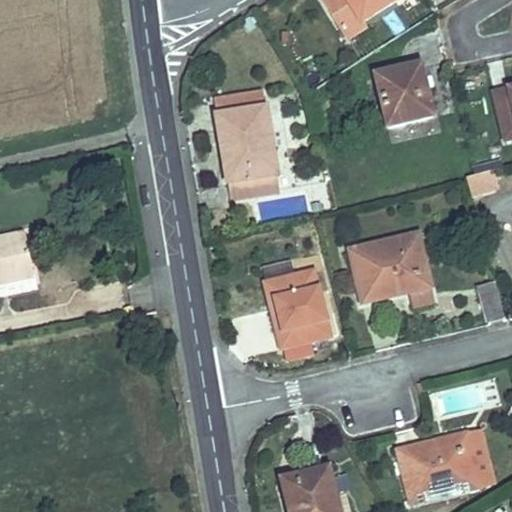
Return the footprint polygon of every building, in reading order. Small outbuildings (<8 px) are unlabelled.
[(323,0),(349,39),(365,29),(362,24),(397,1),(397,0),(323,0)] [(288,16),(270,29),(294,63),(305,56),(291,36),(298,31),(288,16)] [(433,118),(421,66),(404,70),(406,77),(388,80),(387,74),(376,76),(385,116),(371,119),(374,131),(433,118)] [(362,82),(353,69),(337,78),(346,92),(362,82)] [(406,77),(404,70),(387,74),(388,80),(406,77)] [(511,90),(493,95),(494,101),(511,96),(511,90)] [(511,140),(511,96),(494,101),(505,143),(511,140)] [(281,195),(278,178),(266,99),(217,107),(231,203),(281,195)] [(474,178),(467,179),(472,198),(495,192),(490,174),(474,178)] [(278,178),(281,195),(296,193),(293,175),(278,178)] [(0,277),(34,271),(27,235),(0,240),(0,277)] [(362,306),(408,294),(432,288),(419,237),(349,254),(362,306)] [(474,256),(487,250),(484,239),(470,246),(474,256)] [(267,286),(273,285),(296,279),(292,263),(263,270),(267,286)] [(0,277),(0,286),(35,279),(34,271),(0,277)] [(339,337),(323,272),(314,275),(330,339),(339,337)] [(283,351),(330,339),(314,275),(296,279),(273,285),(279,310),(273,311),(283,351)] [(77,293),(82,313),(125,303),(120,283),(77,293)] [(479,288),(489,326),(507,321),(497,284),(479,288)] [(273,285),(267,286),(273,311),(279,310),(273,285)] [(436,304),(432,288),(408,294),(412,310),(436,304)] [(428,383),(419,386),(422,398),(432,395),(428,383)] [(435,455),(433,446),(400,454),(413,507),(482,489),(469,437),(446,443),(448,452),(435,455)] [(448,452),(446,443),(433,446),(435,455),(448,452)] [(340,511),(330,470),(313,474),(315,482),(286,489),(291,511),(340,511)] [(313,474),(284,481),(286,489),(315,482),(313,474)]
